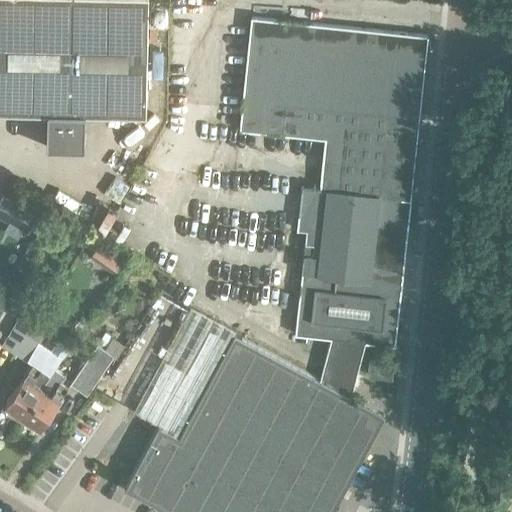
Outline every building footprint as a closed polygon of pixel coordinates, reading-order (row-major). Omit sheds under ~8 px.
[(148,0),(0,0),(0,112),(44,113),(44,148),(81,149),(82,114),(146,115),(148,0)] [(243,21),(251,22),(239,129),(282,134),(326,138),(320,188),(314,187),(302,186),(300,213),(300,214),(298,229),(306,230),(295,334),(330,338),(320,379),(350,396),(364,341),(395,345),(428,34),(244,15),(243,21)] [(193,76),(199,85),(213,75),(207,67),(193,76)] [(3,195),(0,200),(0,217),(9,222),(14,213),(33,224),(38,215),(32,211),(5,196),(3,195)] [(485,255),(508,257),(511,204),(511,200),(489,198),(485,255)] [(125,257),(114,248),(102,264),(113,273),(125,257)] [(35,292),(25,306),(34,312),(37,314),(39,315),(49,301),(35,292)] [(13,326),(1,345),(14,352),(37,314),(34,312),(25,306),(24,305),(13,326)] [(50,321),(37,314),(14,352),(27,360),(37,343),(38,342),(37,341),(50,321)] [(106,347),(113,336),(105,332),(98,342),(106,347)] [(159,423),(159,424),(124,487),(169,511),(332,511),(385,415),(350,396),(234,333),(180,435),(161,425),(161,424),(159,423)] [(113,336),(106,347),(105,348),(114,355),(117,357),(125,345),(113,336)] [(58,339),(51,349),(63,357),(70,347),(58,339)] [(114,355),(105,348),(98,344),(70,383),(87,394),(114,355)] [(367,373),(390,376),(392,362),(368,359),(367,373)] [(32,362),(28,368),(5,403),(12,408),(10,411),(20,418),(51,375),(32,362)] [(51,375),(20,418),(31,426),(33,422),(41,427),(64,392),(68,386),(61,382),(66,375),(55,368),(51,375)] [(488,498),(500,498),(511,497),(510,447),(488,448),(488,498)]
